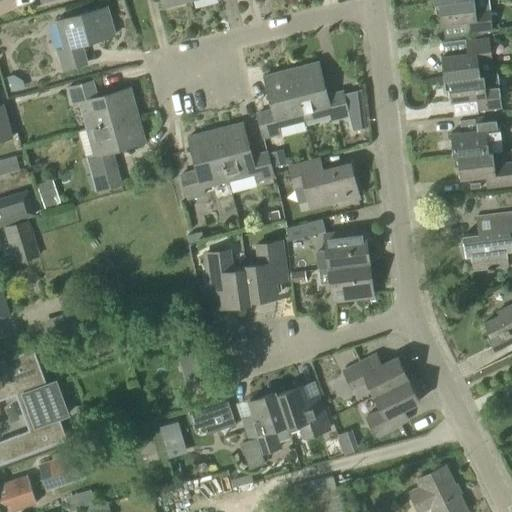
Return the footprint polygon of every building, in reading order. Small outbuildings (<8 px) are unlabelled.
[(459,0),(438,3),(440,25),(466,22),(468,36),(492,33),(488,0),(459,0)] [(63,72),(87,65),(85,60),(81,45),(114,35),(106,8),(56,22),(64,49),(57,51),(63,72)] [(483,74),(493,73),(489,38),(465,41),(466,54),(440,57),(443,81),(447,80),(447,79),(483,75),(483,74)] [(291,70),(304,121),(330,114),(332,121),(348,117),(342,92),(326,96),(318,63),(291,70)] [(277,128),(304,121),(291,70),(264,77),(272,110),(257,114),(263,139),(279,135),(277,128)] [(116,76),(119,87),(140,81),(137,71),(116,76)] [(477,112),(502,109),(497,73),(493,73),(483,74),(483,75),(447,79),(447,80),(450,107),(476,104),(477,112)] [(87,130),(137,115),(129,88),(98,97),(93,80),(66,88),(71,107),(80,105),(87,130)] [(0,142),(13,139),(6,111),(0,112),(0,142)] [(137,115),(87,130),(94,154),(86,156),(96,193),(122,186),(113,151),(145,142),(137,115)] [(492,152),(492,153),(502,151),(498,115),(474,118),(475,131),(450,134),(452,158),(456,157),(489,153),(488,152),(492,152)] [(365,117),(350,121),(352,130),(366,127),(365,117)] [(215,130),(228,181),(253,175),(255,182),(271,178),(265,153),(251,157),(242,124),(215,130)] [(201,188),(228,181),(215,130),(188,137),(196,171),(181,175),(187,199),(203,195),(201,188)] [(511,162),(494,164),(492,153),(492,152),(488,152),(489,153),(456,157),(459,179),(484,176),(486,190),(511,186),(511,162)] [(323,171),(320,158),(287,166),(293,189),(305,186),(311,208),(357,196),(349,164),(323,171)] [(57,196),(52,180),(36,185),(41,201),(57,196)] [(0,228),(36,217),(28,191),(0,199),(0,228)] [(508,267),(507,252),(511,251),(510,244),(511,244),(511,242),(511,212),(475,217),(477,234),(462,236),(464,256),(470,256),(472,272),(508,267)] [(288,241),(325,232),(321,219),(286,228),(288,241)] [(13,264),(40,257),(30,220),(3,228),(13,264)] [(329,269),(368,263),(364,231),(325,236),(329,269)] [(188,245),(203,241),(200,232),(186,236),(188,245)] [(248,301),(276,297),(272,265),(286,263),(283,240),(253,244),(256,265),(244,267),(244,270),(248,301)] [(248,301),(244,270),(233,271),(230,249),(202,253),(205,277),(219,275),(223,307),(249,303),(248,301)] [(368,263),(329,269),(333,301),(372,296),(368,263)] [(291,284),(306,282),(304,272),(289,274),(291,284)] [(0,319),(10,316),(0,282),(0,319)] [(48,346),(133,320),(121,282),(103,288),(107,302),(41,322),(48,346)] [(511,305),(496,313),(498,316),(484,323),(488,332),(485,334),(493,350),(510,341),(511,345),(511,305)] [(0,464),(66,440),(60,420),(69,417),(56,380),(46,384),(33,349),(0,361),(0,464)] [(198,366),(193,349),(175,354),(186,386),(213,377),(208,362),(198,366)] [(374,397),(408,380),(397,357),(374,368),(369,358),(343,371),(352,390),(367,383),(374,397)] [(408,380),(374,397),(380,410),(366,417),(375,437),(402,424),(397,413),(419,402),(408,380)] [(286,428),(290,438),(291,438),(289,433),(300,430),(302,437),(328,429),(324,415),(312,418),(302,388),(277,396),(276,396),(285,425),(286,428)] [(276,396),(277,396),(276,393),(249,402),(259,433),(249,437),(250,440),(239,443),(248,470),(264,465),(260,452),(280,446),(279,442),(290,438),(286,428),(285,425),(276,396)] [(236,425),(228,402),(189,415),(194,430),(204,426),(207,435),(236,425)] [(183,438),(178,434),(171,436),(168,441),(170,447),(175,451),(181,449),(185,443),(183,438)] [(47,492),(85,479),(76,452),(38,465),(47,492)] [(465,511),(444,466),(417,479),(420,486),(406,493),(416,511),(465,511)] [(198,495),(235,483),(230,471),(215,476),(213,470),(192,477),(198,495)] [(0,511),(12,511),(36,504),(27,476),(0,485),(0,511)] [(307,511),(344,511),(338,488),(304,497),(307,511)] [(352,505),(353,511),(366,511),(364,502),(352,505)]
